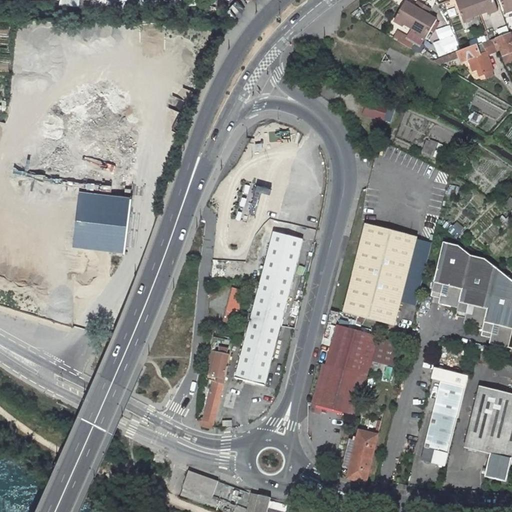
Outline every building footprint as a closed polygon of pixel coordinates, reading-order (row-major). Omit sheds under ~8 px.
[(404,23),(411,27),(424,4),(418,0),(414,6),(404,0),(393,20),(402,25),(404,23)] [(473,17),(480,14),(475,0),(460,0),(457,1),(464,22),(474,19),(473,17)] [(488,15),(498,12),(494,0),(475,0),(480,14),(487,12),(488,15)] [(511,0),(499,0),(504,13),(511,9),(511,0)] [(237,1),(233,6),(241,13),(245,8),(237,1)] [(425,38),(436,18),(427,13),(430,7),(424,4),(411,27),(417,30),(416,33),(423,37),(425,38)] [(405,36),(419,44),(423,37),(416,33),(417,30),(411,27),(406,35),(405,36)] [(406,35),(397,30),(393,37),(402,42),(405,36),(406,35)] [(511,31),(507,34),(496,38),(503,55),(511,51),(511,31)] [(491,40),(458,52),(460,59),(462,62),(468,59),(473,72),(477,70),(479,75),(484,74),(492,71),(486,55),(497,51),(491,40)] [(458,52),(433,61),(441,66),(460,59),(458,52)] [(382,120),(387,107),(368,101),(364,114),(382,120)] [(471,112),(468,125),(479,128),(482,114),(471,112)] [(424,149),(439,154),(443,146),(431,141),(430,142),(427,140),(424,149)] [(458,164),(450,159),(446,165),(459,174),(463,168),(465,169),(468,164),(461,159),(458,164)] [(444,199),(450,201),(450,200),(451,195),(457,197),(460,188),(451,186),(449,194),(446,193),(444,199)] [(126,252),(133,197),(132,196),(125,196),(119,195),(118,202),(106,201),(107,194),(81,190),(74,246),(126,252)] [(503,216),(497,222),(505,230),(511,221),(511,220),(509,217),(506,219),(503,216)] [(457,238),(464,228),(456,222),(449,232),(457,238)] [(394,326),(417,237),(366,224),(344,313),(358,316),(363,317),(394,326)] [(298,261),(303,240),(274,232),(236,379),(265,386),(284,313),(298,261)] [(511,348),(511,279),(485,259),(471,256),(459,246),(444,242),(432,292),(442,294),(439,304),(459,308),(458,312),(466,314),(464,324),(484,328),(483,332),(492,334),(490,344),(511,348)] [(235,329),(245,291),(232,288),(222,325),(235,329)] [(14,298),(16,293),(3,290),(2,295),(14,298)] [(32,304),(34,298),(19,294),(18,300),(32,304)] [(359,333),(363,317),(358,316),(354,332),(359,333)] [(324,365),(313,404),(357,416),(369,371),(378,338),(359,333),(354,332),(339,328),(328,366),(324,365)] [(231,355),(233,342),(214,338),(209,363),(211,366),(214,367),(212,377),(219,378),(225,379),(231,355)] [(378,338),(369,371),(376,373),(378,364),(376,363),(376,362),(394,366),(398,352),(399,352),(401,344),(378,338)] [(432,379),(444,382),(447,371),(435,368),(432,379)] [(421,461),(445,467),(457,419),(458,419),(468,377),(447,371),(444,382),(446,383),(439,413),(433,411),(421,461)] [(213,429),(224,384),(218,382),(215,381),(212,395),(211,394),(208,405),(207,410),(204,420),(202,418),(199,422),(203,427),(213,429)] [(511,394),(480,386),(465,448),(491,454),(485,477),(507,482),(511,460),(511,459),(511,394)] [(366,483),(378,435),(359,430),(357,441),(350,469),(348,478),(366,483)] [(343,467),(350,469),(357,441),(350,439),(343,467)] [(212,498),(218,482),(189,471),(183,488),(212,498)] [(247,511),(267,511),(270,501),(271,498),(252,494),(247,511)] [(307,511),(307,510),(270,501),(267,511),(307,511)]
